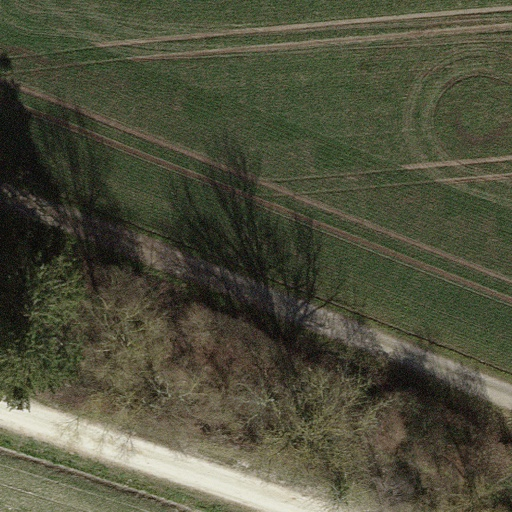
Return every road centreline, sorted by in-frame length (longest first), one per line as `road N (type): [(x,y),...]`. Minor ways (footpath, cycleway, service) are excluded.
road 1 (track): [(511,393),(0,192)]
road 2 (track): [(0,405),(303,511)]
